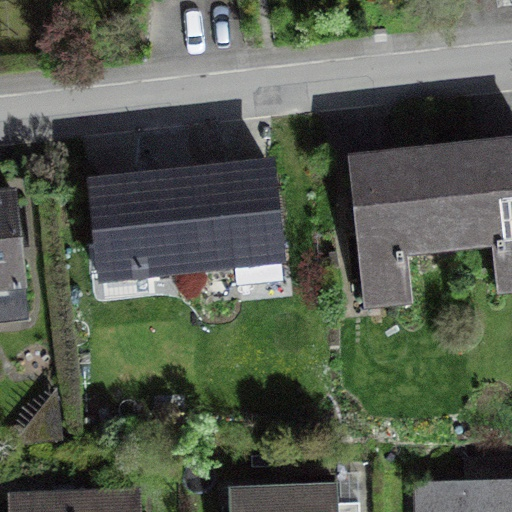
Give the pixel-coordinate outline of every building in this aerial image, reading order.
[(511,149),(439,155),(447,253),(511,247),(511,149)] [(447,253),(439,155),(350,162),(358,260),(447,253)] [(265,168),(180,177),(190,264),(275,255),(265,168)] [(190,264),(180,177),(96,186),(106,273),(190,264)] [(0,314),(22,312),(19,286),(18,273),(9,193),(0,193),(0,314)] [(511,511),(511,483),(415,486),(416,511),(511,511)] [(345,511),(344,488),(230,491),(231,511),(345,511)] [(143,511),(143,491),(15,494),(15,511),(143,511)]
